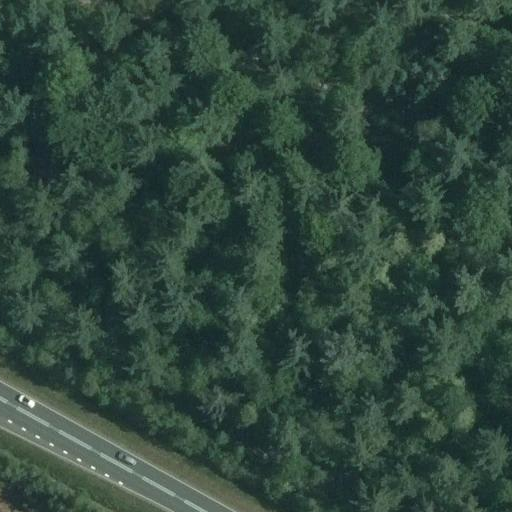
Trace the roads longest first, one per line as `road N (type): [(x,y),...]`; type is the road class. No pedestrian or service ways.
road 1 (track): [(88,0),(511,180)]
road 2 (trunk): [(199,511),(0,400)]
